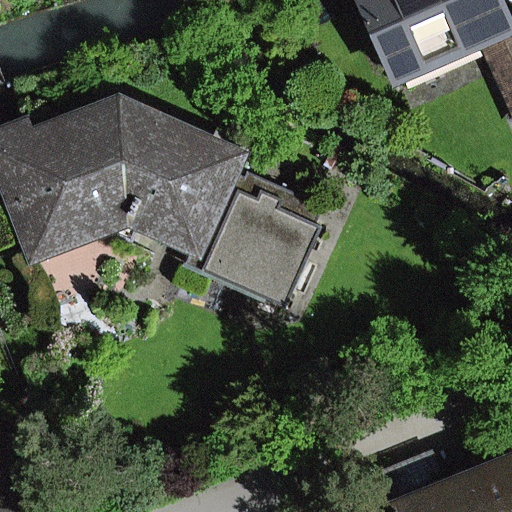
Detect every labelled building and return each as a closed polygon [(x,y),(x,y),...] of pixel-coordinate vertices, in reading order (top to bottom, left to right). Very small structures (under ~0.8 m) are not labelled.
[(511,24),(509,26),(497,0),(361,0),(396,78),(485,40),(511,100),(511,24)] [(120,106),(34,139),(28,125),(0,135),(0,161),(30,239),(107,209),(141,225),(195,248),(187,265),(287,309),(323,228),(312,223),(321,204),(249,173),(246,178),(232,172),(238,159),(120,106)] [(30,239),(48,287),(106,265),(117,240),(132,247),(141,225),(107,209),(30,239)] [(430,484),(435,494),(511,463),(507,453),(430,484)] [(511,511),(511,462),(511,463),(435,494),(410,504),(413,511),(511,511)]
